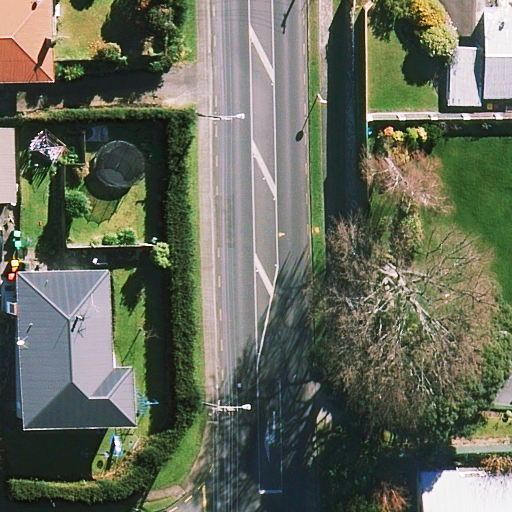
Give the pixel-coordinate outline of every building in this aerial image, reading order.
[(0,0),(0,85),(45,85),(44,0),(0,0)] [(511,5),(480,6),(480,49),(448,49),(448,105),(477,105),(477,95),(511,95),(511,5)] [(0,204),(11,205),(10,132),(0,131),(0,204)] [(105,371),(103,275),(13,276),(16,431),(126,429),(125,370),(105,371)] [(511,511),(511,470),(418,470),(417,511),(511,511)]
